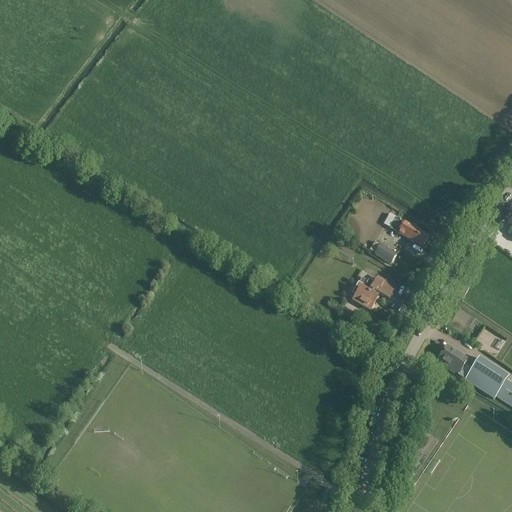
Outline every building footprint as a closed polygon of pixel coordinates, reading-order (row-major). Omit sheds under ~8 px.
[(398,234),(422,248),(429,237),(404,223),(396,218),(389,230),(397,235),(398,234)] [(397,255),(381,245),(374,255),(390,266),(397,255)] [(353,302),(370,311),(377,299),(374,297),(376,294),(388,301),(395,289),(377,279),(375,284),(369,280),(368,282),(362,279),(359,284),(358,283),(352,294),(356,296),(353,302)] [(450,371),(458,376),(464,367),(468,360),(447,346),(438,360),(451,369),(450,371)] [(496,398),(511,408),(511,384),(507,381),(509,378),(480,359),(465,382),(494,401),(496,398)]
